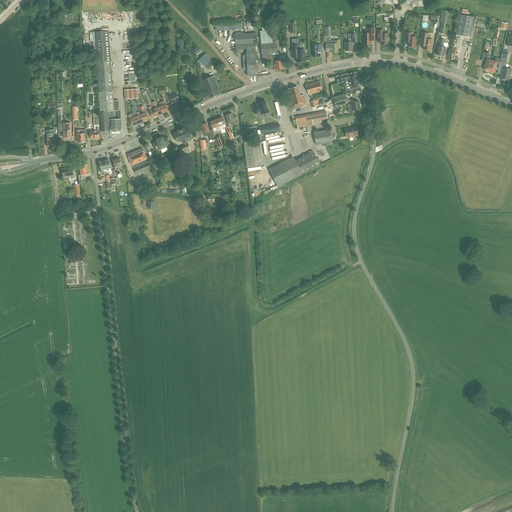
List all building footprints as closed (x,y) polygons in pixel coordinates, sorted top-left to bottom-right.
[(447,22),(449,11),(442,10),(440,21),(442,21),(440,33),(445,34),(447,22)] [(460,14),(456,35),(470,37),(474,17),(460,14)] [(478,20),(477,22),(476,28),(484,30),(486,22),(478,20)] [(363,33),(363,44),(371,44),(371,41),(375,41),(375,36),(375,28),(368,28),(368,33),(363,33)] [(270,29),(261,29),(262,42),(273,41),(273,32),(270,32),(270,29)] [(377,37),(377,42),(381,42),(381,44),(388,44),(388,34),(384,34),(384,31),(384,30),(377,30),(377,37)] [(96,54),(97,62),(97,71),(99,92),(102,132),(103,132),(103,133),(111,132),(111,131),(122,130),(121,127),(121,119),(111,119),(111,116),(114,116),(114,111),(113,91),(111,70),(110,61),(109,31),(95,32),(96,54)] [(405,39),(405,41),(408,41),(408,46),(415,47),(416,37),(412,36),(412,33),(406,32),(405,39)] [(420,41),(420,46),(423,46),(423,49),(431,50),(432,40),(428,39),(429,33),(421,32),(420,41)] [(247,55),(256,55),(255,33),(235,34),(236,50),(246,49),(247,55)] [(350,51),(350,50),(353,50),(353,43),(356,42),(356,34),(348,34),(349,42),(345,42),(345,50),(346,50),(346,51),(350,51)] [(325,37),(325,44),(326,51),(331,51),(331,53),(333,53),(334,54),(336,53),(336,52),(338,52),(338,47),(340,47),(340,40),(335,41),(335,42),(336,42),(336,43),(331,44),(331,36),(325,37)] [(436,54),(444,56),(446,47),(443,46),(444,40),(440,38),(438,44),(436,54)] [(275,70),(284,68),(283,60),(278,61),(277,53),(277,43),(261,44),(261,54),(262,54),(262,61),(271,61),(274,62),(275,70)] [(299,45),(292,45),(292,53),(293,58),(296,57),(296,62),(305,61),(304,50),(299,50),(299,45)] [(322,45),(312,46),(312,51),(313,51),(313,57),(320,56),(320,52),(322,52),(323,52),(322,45)] [(205,67),(212,61),(205,54),(196,62),(199,65),(201,63),(205,67)] [(256,55),(247,55),(248,76),(257,76),(256,55)] [(492,60),(489,71),(494,72),(496,64),(499,65),(500,62),(500,58),(495,57),(494,61),(492,60)] [(500,62),(499,65),(498,69),(502,70),(500,78),(509,80),(511,69),(504,68),(505,63),(500,62)] [(338,76),(337,76),(338,83),(340,83),(349,81),(350,89),(359,87),(358,82),(358,77),(357,77),(356,72),(347,74),(345,75),(345,74),(338,76)] [(204,99),(221,93),(214,76),(208,78),(207,75),(200,78),(201,80),(206,94),(203,95),(204,99)] [(309,94),(322,91),(320,81),(306,85),(309,94)] [(297,86),(287,89),(293,108),(306,105),(303,95),(300,96),(297,86)] [(176,108),(179,107),(178,103),(179,103),(178,99),(179,99),(177,95),(175,96),(175,95),(169,97),(171,100),(170,101),(171,104),(172,108),(176,107),(176,108)] [(348,103),(345,95),(334,99),(336,106),(348,103)] [(261,112),(262,114),(269,112),(265,100),(258,103),(259,105),(256,106),(256,105),(252,107),(255,114),(261,112)] [(355,101),(355,100),(351,100),(352,110),(360,110),(359,104),(359,101),(355,101)] [(163,105),(160,106),(163,113),(168,111),(164,101),(161,102),(163,105)] [(49,114),(52,114),(52,110),(57,109),(57,103),(48,104),(48,110),(49,110),(49,114)] [(143,106),(140,107),(142,110),(143,114),(141,115),(140,115),(143,121),(149,119),(144,109),(143,106)] [(158,115),(155,109),(152,110),(151,106),(148,107),(152,118),(158,115)] [(160,106),(155,109),(158,115),(163,113),(160,106)] [(136,111),(133,112),(133,113),(134,114),(135,117),(138,124),(140,123),(141,123),(143,122),(143,121),(140,115),(141,115),(139,112),(137,113),(136,111)] [(131,114),(128,116),(133,126),(134,125),(134,126),(137,125),(137,124),(138,124),(135,117),(134,114),(133,113),(131,114)] [(227,119),(229,123),(232,121),(233,126),(237,124),(235,120),(237,119),(235,116),(233,117),(232,113),(229,114),(229,113),(225,115),(227,119)] [(313,124),(312,121),(327,118),(326,113),(296,119),(298,127),(313,124)] [(216,119),(221,130),(226,128),(225,124),(222,117),(216,119)] [(221,130),(216,119),(210,122),(213,129),(214,132),(221,130)] [(269,121),(255,124),(257,134),(271,131),(269,121)] [(64,137),(72,137),(71,123),(63,123),(64,137)] [(208,135),(213,134),(211,129),(209,130),(206,123),(201,125),(203,133),(207,131),(208,135)] [(182,140),(183,144),(184,143),(185,144),(180,147),(182,152),(190,148),(187,143),(186,144),(186,143),(189,141),(188,138),(192,136),(188,127),(188,128),(184,129),(184,128),(184,127),(183,128),(182,128),(181,128),(182,129),(179,129),(178,129),(179,130),(178,130),(177,130),(178,132),(175,133),(174,133),(174,134),(177,142),(182,140)] [(346,137),(357,135),(356,127),(349,128),(345,129),(346,137)] [(96,140),(99,140),(99,128),(96,128),(96,131),(90,131),(90,139),(96,139),(96,140)] [(330,129),(314,133),(316,144),(332,141),(330,129)] [(47,146),(51,146),(55,146),(55,137),(54,137),(54,130),(51,130),(46,131),(47,138),(46,138),(47,146)] [(83,143),(83,142),(84,142),(84,134),(86,134),(86,130),(76,130),(77,138),(78,138),(78,142),(80,142),(80,143),(83,143)] [(166,145),(170,143),(167,137),(163,138),(162,137),(156,140),(157,141),(153,143),(156,149),(159,148),(160,149),(167,147),(166,145)] [(259,140),(244,141),(247,167),(262,165),(259,140)] [(127,154),(129,157),(132,165),(133,169),(136,174),(150,168),(148,162),(146,159),(143,151),(142,148),(130,153),(127,154)] [(269,170),(278,187),(289,181),(320,165),(313,152),(296,161),(293,157),(269,170)] [(115,169),(122,167),(120,159),(113,160),(115,169)] [(82,175),(89,174),(87,165),(79,166),(80,175),(79,175),(80,180),(81,180),(81,179),(82,178),(82,175)] [(72,167),(62,169),(63,177),(64,177),(68,176),(74,175),(72,167)]
